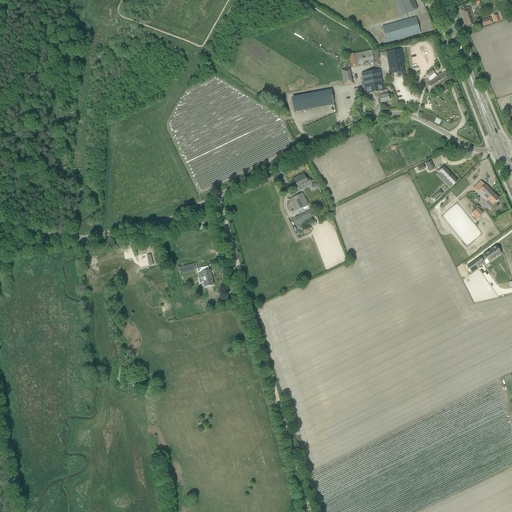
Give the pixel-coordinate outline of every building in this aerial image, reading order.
[(400,0),(406,14),(417,10),(413,0),(400,0)] [(475,24),(470,7),(461,10),(466,27),(475,24)] [(382,27),(386,43),(420,33),(416,17),(382,27)] [(484,19),(479,21),(481,27),(492,23),(490,18),(484,20),(484,19)] [(319,33),(323,27),(312,20),(309,26),(319,33)] [(401,49),(388,52),(392,74),(397,72),(398,75),(404,73),(404,70),(403,65),(404,65),(401,49)] [(353,54),(356,67),(374,64),(374,61),(379,59),(377,50),(372,51),(371,50),(353,54)] [(351,68),(342,69),(343,85),(353,84),(351,68)] [(385,95),(380,70),(362,74),(365,89),(365,94),(380,91),(381,96),(379,96),(381,103),(389,101),(388,94),(385,95)] [(429,78),(423,82),(430,93),(438,88),(450,80),(444,71),(436,76),(432,70),(426,74),(429,78)] [(296,111),(335,104),(333,89),(293,96),(296,111)] [(444,167),(439,171),(446,179),(444,181),(443,181),(450,188),(452,185),(452,186),(457,181),(444,167)] [(294,180),(296,185),(298,187),(304,184),(306,187),(311,184),(309,179),(306,180),(303,174),(300,176),(300,177),(294,180)] [(487,199),(493,205),(499,199),(481,181),(473,189),(486,202),(487,201),(486,200),(487,199)] [(440,191),(431,199),(434,202),(442,194),(440,191)] [(299,209),(307,205),(301,194),(293,198),(299,209)] [(472,213),(477,219),(482,213),(477,208),(472,213)] [(295,217),(298,222),(312,216),(309,210),(295,217)] [(125,248),(127,257),(133,256),(131,247),(125,248)] [(480,257),(467,266),(471,271),(476,268),(477,270),(485,265),(483,262),(486,259),(489,262),(501,254),(496,247),(484,255),(480,258),(480,257)] [(92,264),(95,277),(111,273),(111,272),(135,268),(133,259),(123,261),(123,258),(92,264)] [(178,267),(179,272),(195,268),(193,264),(178,267)] [(208,265),(196,268),(197,273),(200,272),(204,287),(208,286),(213,285),(209,267),(208,267),(208,265)] [(163,271),(151,273),(154,285),(165,282),(163,271)] [(166,311),(172,309),(169,298),(163,299),(166,311)]
